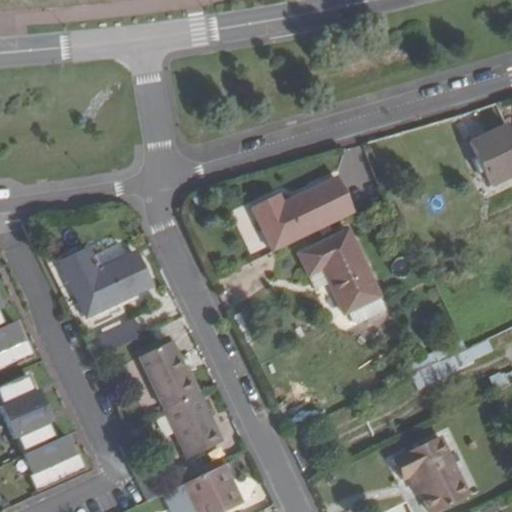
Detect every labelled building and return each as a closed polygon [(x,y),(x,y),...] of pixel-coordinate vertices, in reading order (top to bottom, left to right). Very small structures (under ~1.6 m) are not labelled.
[(511,135),(507,124),(469,142),(476,157),(483,171),(490,185),(511,174),(511,135)] [(483,171),(476,157),(471,159),(478,173),(483,171)] [(277,199),(252,211),(271,252),(353,214),(338,182),(282,209),(277,199)] [(328,282),(343,310),(378,294),(378,293),(348,231),(347,231),(299,255),(308,273),(321,268),(328,282)] [(118,242),(90,255),(97,269),(124,256),(118,242)] [(87,249),(59,262),(85,315),(150,284),(133,252),(124,256),(97,269),(90,255),(87,249)] [(321,268),(308,273),(316,288),(328,282),(321,268)] [(378,294),(347,309),(356,328),(387,312),(378,293),(378,294)] [(85,341),(93,358),(140,336),(132,319),(85,341)] [(0,371),(33,355),(26,339),(22,341),(13,321),(2,326),(0,321),(0,371)] [(464,349),(460,340),(407,366),(411,374),(434,364),(464,349)] [(467,365),(493,351),(488,341),(461,354),(467,365)] [(138,358),(163,408),(198,392),(188,371),(185,372),(170,342),(138,358)] [(434,364),(411,374),(418,388),(441,378),(434,364)] [(25,375),(0,386),(0,403),(1,406),(0,406),(0,410),(14,439),(16,438),(33,474),(30,475),(37,492),(87,468),(79,452),(76,454),(66,434),(56,439),(48,423),(52,421),(37,389),(33,391),(25,375)] [(486,383),(490,392),(508,384),(504,375),(486,383)] [(134,390),(143,407),(158,399),(150,382),(134,390)] [(198,392),(163,408),(188,458),(222,440),(198,392)] [(299,396),(286,403),(293,417),(306,411),(299,396)] [(427,511),(434,511),(467,497),(439,437),(390,460),(401,481),(406,480),(411,477),(419,494),(427,511)] [(130,439),(119,444),(147,501),(158,495),(130,439)] [(175,471),(182,484),(188,481),(218,466),(216,460),(196,469),(193,463),(175,471)] [(217,511),(240,502),(222,464),(218,466),(188,481),(189,482),(202,511),(217,511)] [(411,477),(406,480),(414,496),(419,494),(411,477)] [(202,511),(189,482),(168,492),(177,511),(202,511)]
